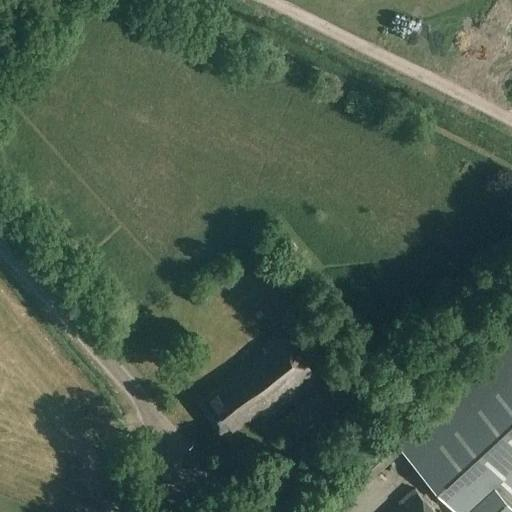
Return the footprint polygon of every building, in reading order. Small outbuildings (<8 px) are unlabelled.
[(226,434),(236,427),(246,418),(250,423),(313,374),(281,332),(251,354),(255,359),(244,367),(240,363),(218,380),(221,384),(200,400),(226,434)] [(511,335),(397,441),(413,457),(411,458),(459,510),(461,511),(511,511),(511,502),(510,500),(511,498),(511,335)] [(277,423),(304,457),(390,388),(363,354),(277,423)] [(338,482),(352,497),(399,453),(384,438),(338,482)] [(328,493),(337,504),(346,495),(337,485),(328,493)] [(434,511),(412,487),(386,511),(434,511)]
